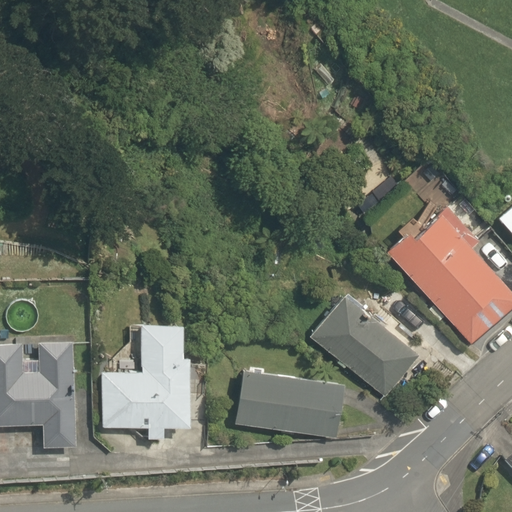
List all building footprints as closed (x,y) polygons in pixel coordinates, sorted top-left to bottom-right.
[(452,194),(423,160),(405,175),(434,210),(452,194)] [(511,207),(500,218),(511,231),(511,207)] [(390,252),(473,345),(511,309),(511,292),(473,248),(480,242),(450,208),(417,237),(412,232),(390,252)] [(421,355),(347,294),(312,336),(341,360),(339,362),(346,368),(347,366),(386,398),(421,355)] [(166,439),(166,427),(194,428),(193,357),(186,357),(187,324),(142,323),(142,366),(144,366),(144,372),(103,372),(104,427),(150,427),(150,439),(166,439)] [(45,448),(78,447),(75,342),(40,343),(40,360),(25,360),(24,344),(0,344),(0,427),(44,426),(45,448)] [(245,369),(236,423),(338,438),(346,384),(245,369)] [(511,450),(501,461),(511,472),(511,450)]
